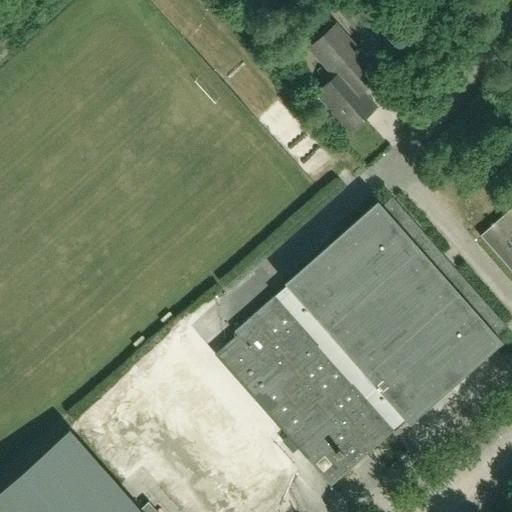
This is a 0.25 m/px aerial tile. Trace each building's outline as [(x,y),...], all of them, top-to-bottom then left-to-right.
[(383,25),(362,0),(343,16),(364,41),(383,25)] [(336,24),(308,49),(333,77),(314,93),(349,133),(378,107),(363,90),(380,74),(336,24)] [(239,338),(217,357),(307,461),(330,486),(331,485),(353,466),(372,449),(390,433),(397,427),(479,355),(491,345),(495,341),(492,337),(505,326),(454,268),(443,255),(392,197),(378,209),(376,206),(293,279),(277,293),(233,331),(239,338)] [(511,207),(479,236),(511,273),(511,207)] [(157,511),(148,502),(139,509),(119,486),(68,429),(0,488),(0,511),(157,511)]
